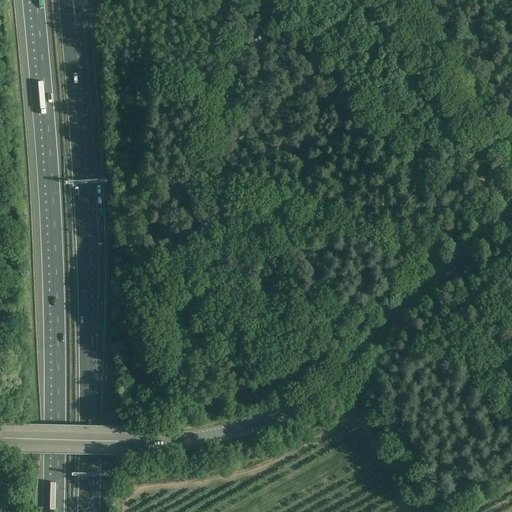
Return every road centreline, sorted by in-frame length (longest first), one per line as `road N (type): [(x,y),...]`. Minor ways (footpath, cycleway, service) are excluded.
road 1 (tertiary): [(14,438),(177,441),(287,409),(511,206)]
road 2 (motorway): [(33,0),(52,254),(52,511)]
road 3 (motorway): [(84,511),(83,251),(68,27)]
